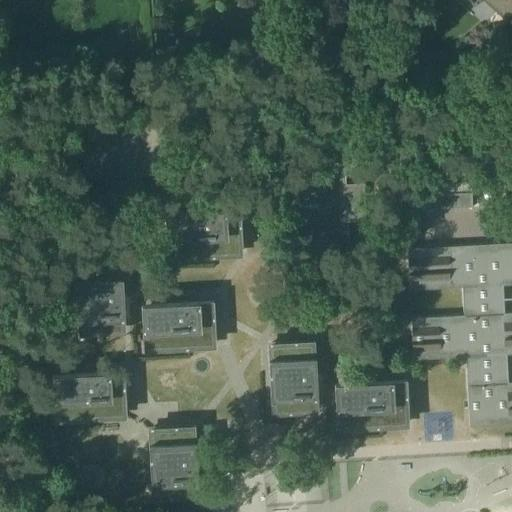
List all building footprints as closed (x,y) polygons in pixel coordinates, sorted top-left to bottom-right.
[(511,12),(511,0),(472,0),(473,1),(474,0),(482,0),(505,20),(511,12)] [(345,183),(344,162),(307,163),(308,185),(290,186),(292,224),(310,223),(311,245),(349,243),(348,221),(366,220),(364,182),(345,183)] [(387,169),(388,188),(404,187),(422,186),(421,167),(387,169)] [(406,236),(421,235),(420,208),(472,206),(471,184),(422,186),(404,187),(406,236)] [(247,252),(245,207),(170,211),(173,255),(247,252)] [(391,236),(406,235),(404,216),(390,217),(391,236)] [(511,311),(504,312),(503,284),(511,283),(511,241),(407,247),(409,289),(462,286),(464,314),(411,317),(413,359),(466,356),(469,425),(511,423),(511,381),(508,381),(507,354),(511,353),(511,311)] [(121,262),(77,265),(81,332),(125,330),(121,262)] [(225,299),(146,303),(149,348),(228,343),(225,299)] [(274,411),(318,408),(315,341),(270,344),(274,411)] [(55,373),(57,417),(57,418),(124,415),(122,370),(55,373)] [(337,387),(339,427),(340,432),(407,428),(404,384),(337,387)] [(151,428),(154,495),(199,493),(195,426),(151,428)]
